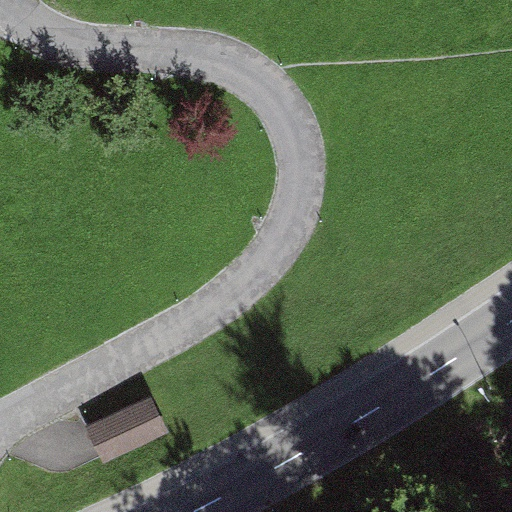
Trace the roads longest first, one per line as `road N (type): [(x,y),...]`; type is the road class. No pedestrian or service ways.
road 1 (unclassified): [(0,1),(26,30),(64,43),(202,59),(235,72),(265,89),(290,127),(302,171),(299,218),(280,260),(252,289),(217,316),(0,431)]
road 2 (tertiary): [(203,511),(338,444),(511,330)]
